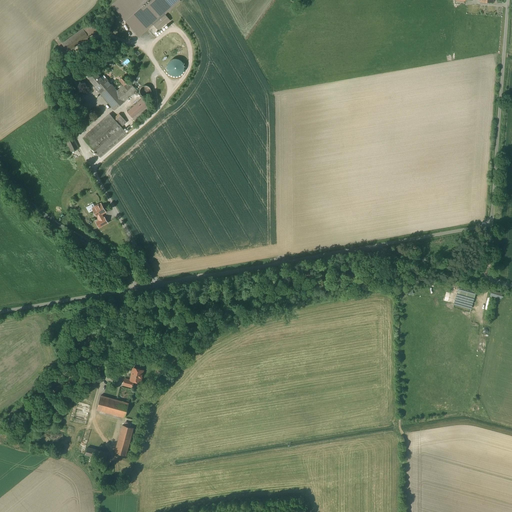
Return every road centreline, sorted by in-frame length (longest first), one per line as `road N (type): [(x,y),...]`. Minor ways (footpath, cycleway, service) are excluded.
road 1 (unclassified): [(134,288),(380,247)]
road 2 (unclassified): [(508,0),(491,225)]
road 3 (unclassified): [(0,166),(45,217),(123,264),(134,288)]
road 4 (unclassified): [(0,313),(134,288)]
